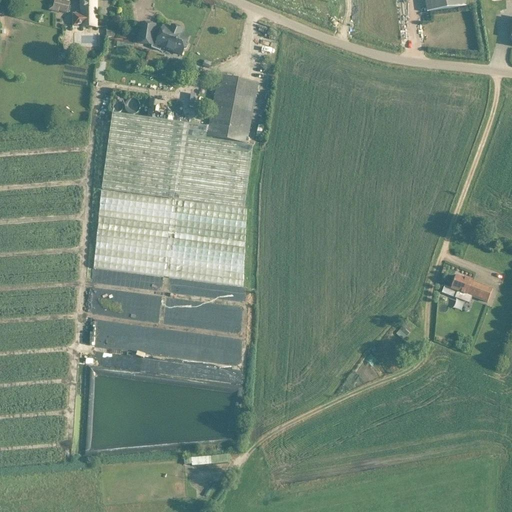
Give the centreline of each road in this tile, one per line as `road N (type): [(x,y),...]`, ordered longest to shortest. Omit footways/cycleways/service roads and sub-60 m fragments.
road 1 (track): [(436,269),(420,361),(281,428),(234,469)]
road 2 (unclassified): [(511,75),(379,56),(232,0)]
road 3 (track): [(436,269),(496,91),(484,0)]
